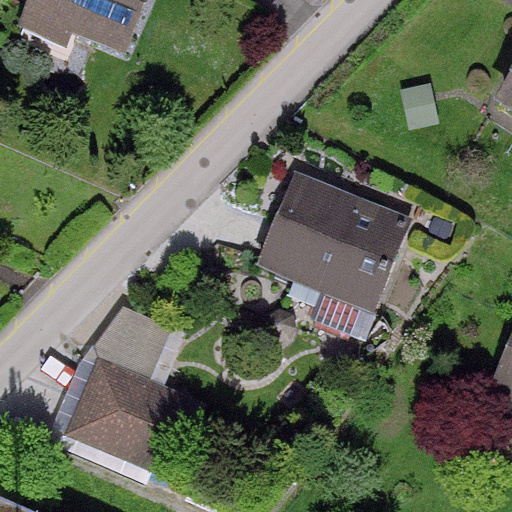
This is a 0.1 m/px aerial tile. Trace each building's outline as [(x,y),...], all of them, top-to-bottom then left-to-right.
[(121,55),(144,0),(33,0),(27,15),(121,55)] [(511,88),(499,108),(511,116),(511,88)] [(424,97),(399,102),(406,131),(430,126),(424,97)] [(404,232),(292,186),(257,271),(369,317),(404,232)] [(511,342),(491,392),(493,393),(497,383),(511,389),(511,342)] [(147,470),(172,410),(99,378),(73,438),(147,470)]
